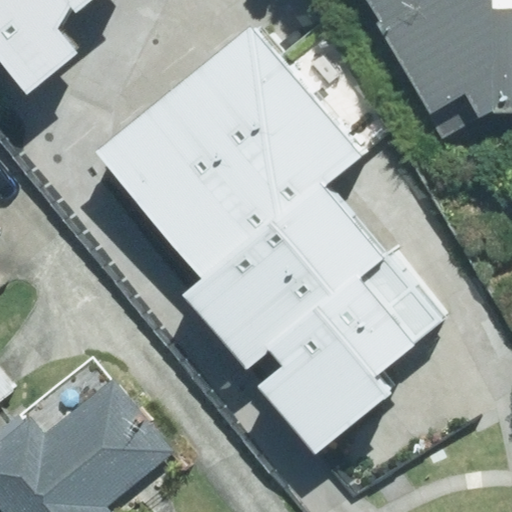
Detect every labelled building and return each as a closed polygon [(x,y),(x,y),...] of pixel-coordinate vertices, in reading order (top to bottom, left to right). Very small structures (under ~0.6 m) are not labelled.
[(0,0),(0,4),(55,86),(116,45),(91,7),(101,0),(0,0)] [(511,0),(507,0),(501,0),(500,0),(388,0),(389,10),(405,9),(407,50),(427,49),(432,133),(467,131),(466,108),(511,105),(511,0)] [(202,281),(185,295),(245,368),(267,351),(277,363),(249,386),(311,462),(390,398),(380,385),(455,324),(393,249),(381,259),(323,189),(359,160),(254,34),(101,159),(202,281)] [(0,400),(23,383),(0,353),(0,400)] [(38,415),(0,446),(0,490),(18,511),(120,511),(114,503),(182,446),(119,372),(50,429),(38,415)] [(430,473),(410,443),(362,475),(383,505),(430,473)]
